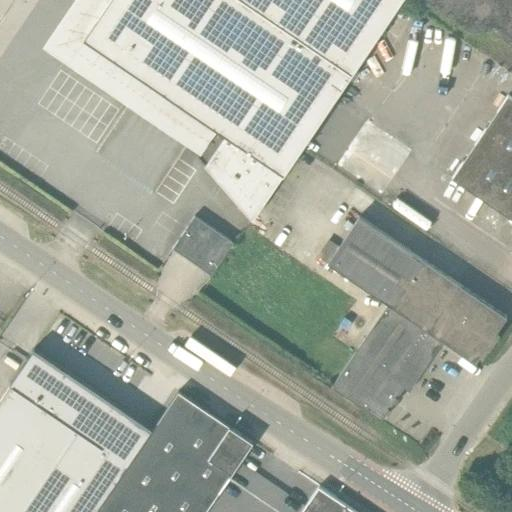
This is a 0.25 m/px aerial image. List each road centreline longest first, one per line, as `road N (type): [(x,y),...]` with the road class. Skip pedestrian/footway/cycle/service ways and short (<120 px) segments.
road 1 (unclassified): [(414,511),(0,235)]
road 2 (unclassified): [(414,511),(511,364)]
